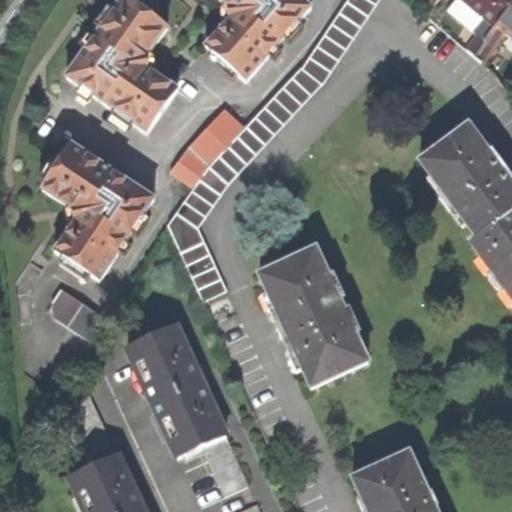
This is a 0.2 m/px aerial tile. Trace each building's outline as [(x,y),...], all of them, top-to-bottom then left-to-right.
[(168,29),(127,0),(122,0),(67,80),(148,137),(179,91),(148,70),(147,64),(146,61),(168,29)] [(246,85),(311,10),(300,0),(217,0),(230,10),(230,15),(230,21),(205,49),(246,85)] [(348,0),(301,69),(324,84),(379,0),(348,0)] [(438,0),(422,0),(421,3),(432,10),(438,0)] [(511,0),(464,0),(489,21),(468,51),(475,58),(511,4),(511,0)] [(511,4),(475,58),(483,64),(504,34),(511,41),(511,4)] [(301,69),(245,129),(209,168),(229,186),(321,88),(301,69)] [(171,176),(193,191),(208,170),(209,168),(245,129),(225,111),(190,149),(171,176)] [(421,164),(478,240),(511,215),(511,186),(499,169),(469,128),(421,164)] [(154,202),(74,147),(42,193),(73,213),(74,218),(76,224),(55,255),(100,284),(154,202)] [(204,305),(227,294),(198,231),(229,186),(208,170),(193,191),(168,227),(204,305)] [(511,299),(511,215),(478,240),(471,245),(511,299)] [(312,391),(369,364),(316,251),(259,277),(287,337),(312,391)] [(61,293),(53,304),(53,319),(90,344),(105,321),(61,293)] [(220,490),(245,479),(200,383),(171,320),(123,342),(173,452),(197,441),(220,490)] [(82,446),(106,435),(83,386),(59,397),(82,446)] [(142,511),(116,455),(67,478),(83,511),(142,511)] [(435,511),(409,456),(353,482),(367,511),(435,511)] [(259,511),(253,497),(229,508),(230,511),(259,511)]
